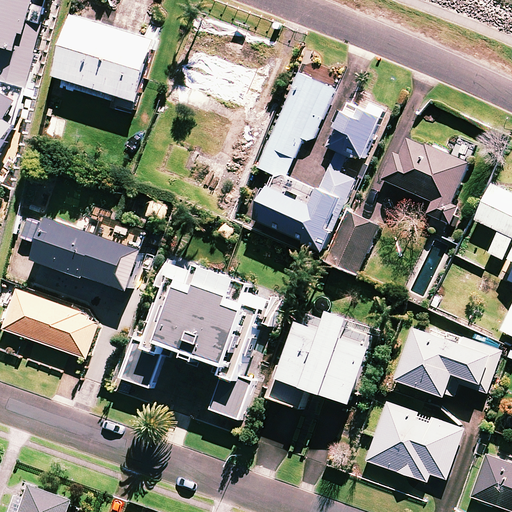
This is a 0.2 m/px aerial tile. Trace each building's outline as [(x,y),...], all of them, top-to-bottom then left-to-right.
[(0,80),(28,88),(51,5),(40,1),(40,0),(0,0),(0,44),(7,46),(0,69),(0,80)] [(159,41),(78,16),(56,85),(99,98),(117,103),(116,108),(136,114),(159,41)] [(225,47),(192,33),(166,93),(208,111),(222,79),(259,95),(271,67),(225,47)] [(337,89),(301,73),(259,168),(287,180),(306,138),(314,141),(337,89)] [(0,156),(18,125),(10,120),(21,101),(0,88),(0,156)] [(365,159),(387,110),(371,103),(368,111),(350,103),(331,147),(339,150),(315,206),(272,187),(258,219),(306,240),(304,244),(326,253),(335,232),(330,230),(341,203),(346,205),(357,180),(342,173),(351,153),(365,159)] [(68,121),(46,114),(38,138),(61,145),(68,121)] [(454,204),(477,149),(460,142),(458,146),(445,141),(441,150),(406,135),(387,181),(436,201),(431,214),(453,224),(460,206),(454,204)] [(186,180),(215,192),(212,200),(216,201),(214,207),(228,213),(244,174),(197,155),(186,180)] [(509,262),(501,278),(511,282),(511,191),(495,184),(479,220),(502,230),(491,254),(509,262)] [(383,225),(351,211),(329,260),(361,274),(383,225)] [(36,261),(88,278),(89,275),(132,289),(145,249),(50,218),(36,261)] [(257,380),(244,376),(251,355),(255,357),(262,337),(258,336),(263,324),(273,327),(283,298),(252,287),(254,282),(209,266),(208,269),(169,255),(153,301),(149,299),(122,376),(154,387),(165,355),(175,358),(176,353),(214,367),(212,371),(225,376),(213,409),(243,419),(257,380)] [(84,314),(86,310),(20,289),(6,331),(91,360),(104,321),(84,314)] [(311,387),(355,403),(375,346),(372,345),(377,330),(354,323),(356,318),(335,311),(331,322),(311,315),(308,324),(302,322),(275,398),(304,408),(311,387)] [(501,364),(505,350),(451,332),(450,335),(419,325),(401,379),(449,394),(456,374),(486,384),(493,362),(501,364)] [(466,430),(390,404),(370,461),(430,481),(433,473),(449,479),(466,430)] [(511,462),(490,454),(475,497),(511,509),(511,462)] [(67,511),(71,503),(29,488),(21,511),(67,511)]
